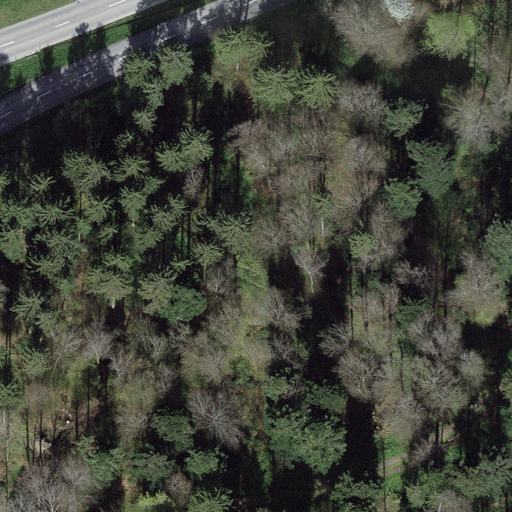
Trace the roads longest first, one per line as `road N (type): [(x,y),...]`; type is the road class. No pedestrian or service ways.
road 1 (track): [(511,384),(396,469),(362,483),(206,511)]
road 2 (secondary): [(0,118),(251,0)]
road 3 (tertiary): [(0,46),(123,0)]
